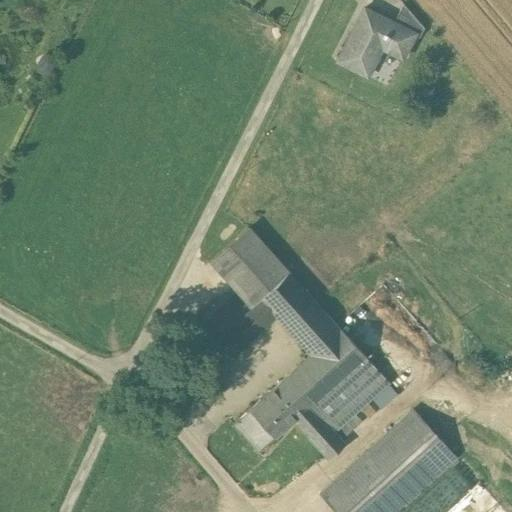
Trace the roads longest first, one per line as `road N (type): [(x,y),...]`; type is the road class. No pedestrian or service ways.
road 1 (unclassified): [(122,380),(316,0)]
road 2 (unclassified): [(239,511),(122,380)]
road 3 (unclassified): [(63,511),(122,380)]
road 4 (unclassified): [(122,380),(0,311)]
